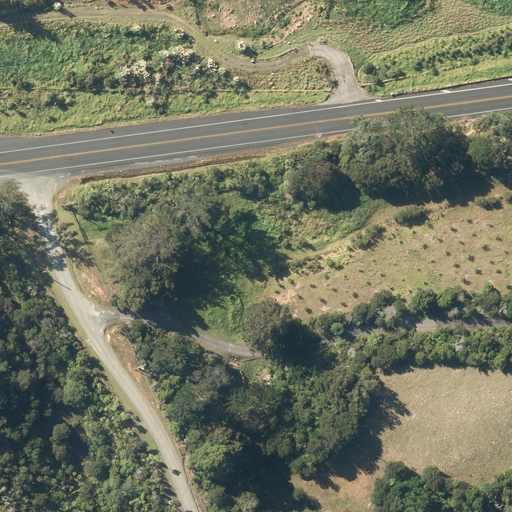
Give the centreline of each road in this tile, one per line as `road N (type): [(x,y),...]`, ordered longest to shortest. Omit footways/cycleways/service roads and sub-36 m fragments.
road 1 (primary): [(0,169),(511,104)]
road 2 (track): [(350,125),(340,73),(326,56),(225,65),(153,15),(0,23)]
